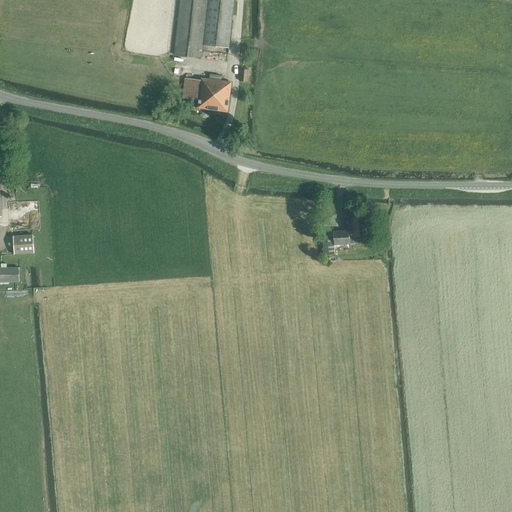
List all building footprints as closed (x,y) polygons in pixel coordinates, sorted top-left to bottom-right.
[(202,58),(203,45),(207,0),(180,0),(175,55),(202,58)] [(234,0),(207,0),(203,45),(229,48),(234,0)] [(249,82),(250,71),(242,70),(241,82),(249,82)] [(232,83),(203,78),(202,81),(187,79),(184,99),(200,101),(199,108),(228,113),(232,83)] [(354,230),(322,232),(324,255),(336,255),(335,245),(350,244),(350,243),(361,243),(361,236),(367,236),(366,217),(353,218),(354,230)] [(34,235),(14,236),(15,254),(35,253),(34,235)] [(16,268),(0,268),(0,282),(17,282),(16,268)]
